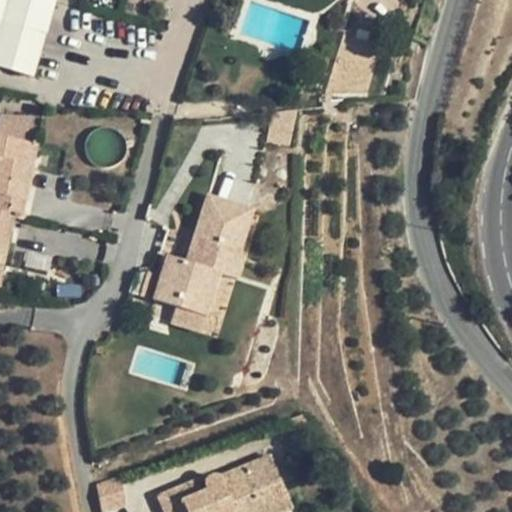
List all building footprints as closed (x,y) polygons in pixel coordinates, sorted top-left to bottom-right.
[(6,0),(1,20),(45,33),(54,0),(6,0)] [(0,19),(0,67),(34,77),(46,33),(45,33),(1,20),(0,19)] [(380,46),(343,35),(326,93),(365,93),(380,46)] [(294,143),(297,112),(272,109),(269,141),(294,143)] [(1,117),(0,119),(0,137),(36,145),(42,118),(1,117)] [(0,212),(13,215),(20,217),(36,145),(0,137),(0,212)] [(239,278),(259,207),(206,193),(188,259),(169,254),(152,317),(207,332),(223,274),(239,278)] [(0,273),(13,215),(0,212),(0,273)] [(177,224),(173,253),(190,256),(194,226),(177,224)] [(158,496),(164,511),(281,511),(291,508),(269,456),(244,467),(246,474),(224,483),(222,479),(218,476),(212,476),(209,477),(206,481),(205,483),(207,490),(203,492),(198,480),(158,496)] [(103,510),(128,506),(123,476),(98,480),(103,510)]
